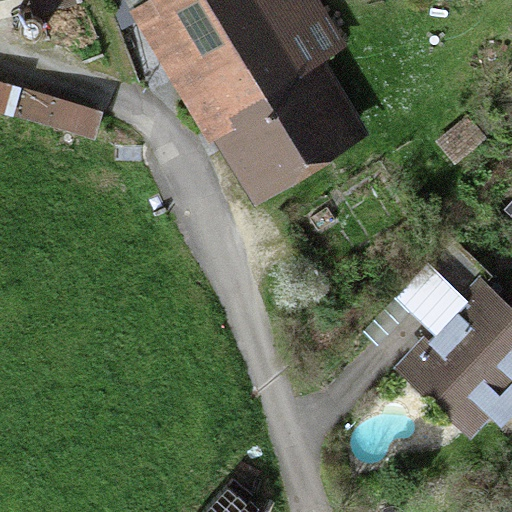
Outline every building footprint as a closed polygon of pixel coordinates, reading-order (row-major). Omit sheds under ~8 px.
[(318,11),(311,0),(110,0),(122,28),(160,5),(267,179),(341,134),(280,34),(318,11)] [(25,37),(37,36),(43,25),(36,14),(24,15),(18,26),(25,37)] [(18,85),(0,79),(0,107),(11,110),(18,85)] [(439,139),(454,157),(480,135),(466,117),(439,139)] [(166,210),(159,192),(147,198),(153,215),(166,210)] [(434,398),(440,392),(471,422),(511,378),(511,320),(509,318),(511,315),(511,309),(483,282),(491,274),(451,236),(395,295),(435,333),(402,368),(434,398)]
